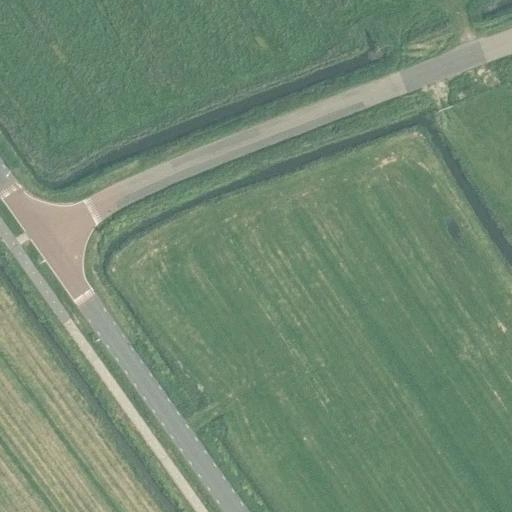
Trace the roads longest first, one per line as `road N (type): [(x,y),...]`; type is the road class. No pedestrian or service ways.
road 1 (tertiary): [(42,237),(207,154),(511,40)]
road 2 (tertiary): [(237,511),(42,237)]
